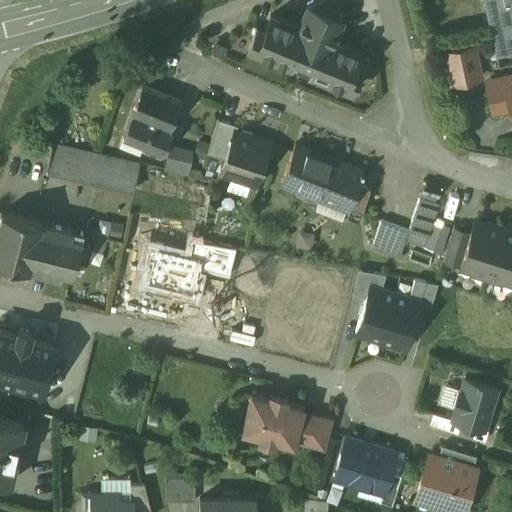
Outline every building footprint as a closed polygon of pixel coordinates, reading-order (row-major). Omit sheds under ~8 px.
[(333,0),(319,0),(308,5),(299,27),(271,15),(264,31),(257,28),(249,47),(291,64),(294,57),(314,66),(311,73),(353,90),(361,71),(353,68),(360,52),(332,40),(341,18),(333,0)] [(506,0),(485,0),(497,53),(511,49),(511,17),(510,18),(506,0)] [(475,46),(444,53),(450,82),(482,75),(475,46)] [(511,74),(487,80),(494,109),(511,106),(511,108),(511,74)] [(182,98),(144,83),(131,116),(169,131),(169,130),(182,98)] [(169,131),(131,116),(124,135),(125,136),(121,146),(141,154),(145,144),(163,151),(169,137),(167,136),(170,130),(169,130),(169,131)] [(238,125),(218,119),(207,153),(225,159),(235,130),(236,131),(238,125)] [(236,131),(235,130),(225,159),(221,172),(255,184),(269,142),(236,131)] [(140,162),(52,143),(46,171),(134,191),(140,162)] [(362,170),(296,143),(280,182),(319,197),(315,208),(341,219),(345,207),(348,209),(349,204),(358,183),(361,174),(362,175),(363,172),(362,171),(362,170)] [(193,151),(170,146),(165,168),(188,173),(193,151)] [(369,188),(358,183),(349,204),(361,208),(369,188)] [(438,202),(420,196),(409,230),(408,230),(427,236),(438,202)] [(52,229),(41,226),(42,222),(2,212),(0,221),(0,260),(59,276),(60,270),(71,273),(73,274),(83,233),(83,232),(62,227),(59,238),(50,236),(52,229)] [(409,230),(380,220),(372,243),(401,253),(408,230),(409,230)] [(502,229),(474,220),(465,252),(461,265),(460,266),(488,275),(502,229)] [(511,231),(502,229),(488,275),(511,282),(511,231)] [(465,252),(447,247),(443,260),(461,265),(465,252)] [(374,271),(359,269),(353,293),(366,297),(370,285),(374,271)] [(386,273),(374,271),(370,285),(381,288),(386,273)] [(426,281),(415,278),(409,297),(420,300),(426,281)] [(426,281),(420,300),(421,300),(419,304),(430,308),(438,283),(426,281)] [(370,285),(366,297),(356,331),(381,338),(395,293),(381,288),(370,285)] [(409,297),(395,293),(381,338),(407,346),(419,304),(421,300),(420,300),(409,297)] [(17,334),(0,329),(0,378),(43,390),(55,343),(30,337),(31,331),(19,328),(17,334)] [(497,387),(465,377),(461,390),(458,390),(454,404),(457,404),(452,418),(484,428),(497,387)] [(253,391),(242,430),(295,444),(296,440),(303,414),(306,405),(287,400),(288,396),(271,391),(270,395),(253,391)] [(323,419),(303,414),(296,440),(325,448),(334,415),(324,413),(323,419)] [(0,479),(10,482),(24,423),(0,417),(0,479)] [(347,435),(335,475),(384,491),(390,471),(397,451),(347,435)] [(461,450),(442,444),(437,461),(456,467),(461,450)] [(437,461),(431,459),(426,474),(423,473),(418,491),(440,498),(438,504),(456,510),(461,494),(467,496),(471,482),(465,480),(470,466),(472,467),(476,455),(461,450),(456,467),(437,461)] [(402,474),(390,471),(384,491),(381,501),(393,504),(402,474)] [(195,476),(166,476),(166,500),(195,500),(195,476)] [(130,477),(101,477),(101,490),(101,497),(91,497),(91,503),(86,503),(82,507),(81,511),(132,511),(132,502),(131,502),(130,485),(130,483),(130,477)] [(151,511),(144,482),(130,483),(130,485),(131,502),(132,502),(132,511),(151,511)] [(255,511),(255,497),(200,497),(199,511),(255,511)]
